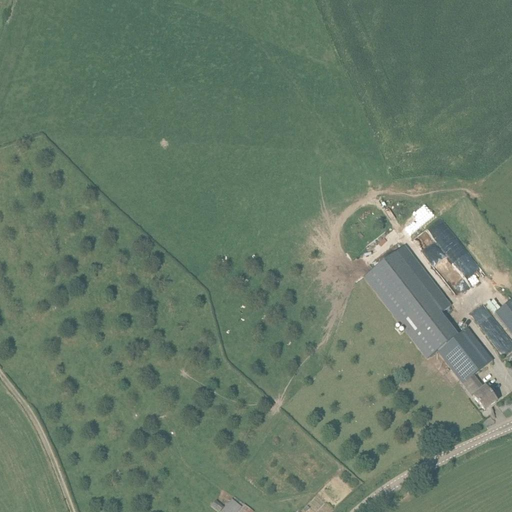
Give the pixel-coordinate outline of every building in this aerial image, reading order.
[(364,278),(422,353),(452,329),(394,254),(364,278)] [(511,301),(497,313),(511,332),(511,301)] [(466,383),(475,394),(483,388),(474,376),(493,362),(467,329),(458,336),(452,329),(422,353),(427,360),(437,353),(440,356),(462,386),(466,383)] [(484,387),(483,388),(475,394),(472,397),(484,412),(496,403),(484,387)] [(253,511),(245,504),(242,508),(231,500),(221,511),(253,511)] [(216,511),(219,511),(224,507),(216,501),(211,507),(216,511)]
